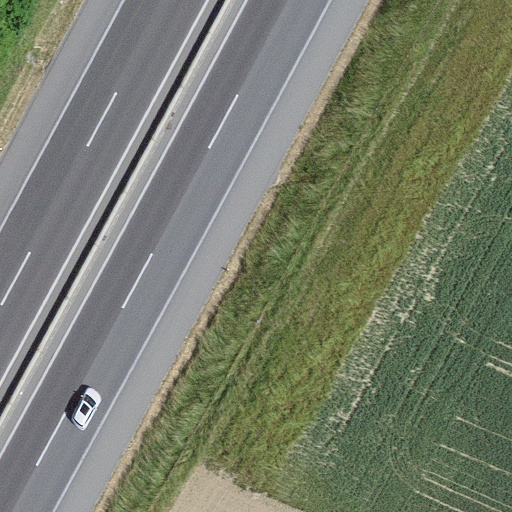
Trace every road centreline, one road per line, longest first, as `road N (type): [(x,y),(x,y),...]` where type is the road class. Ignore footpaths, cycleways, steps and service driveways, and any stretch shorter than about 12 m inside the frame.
road 1 (motorway): [(11,511),(288,0)]
road 2 (motorway): [(165,0),(0,307)]
